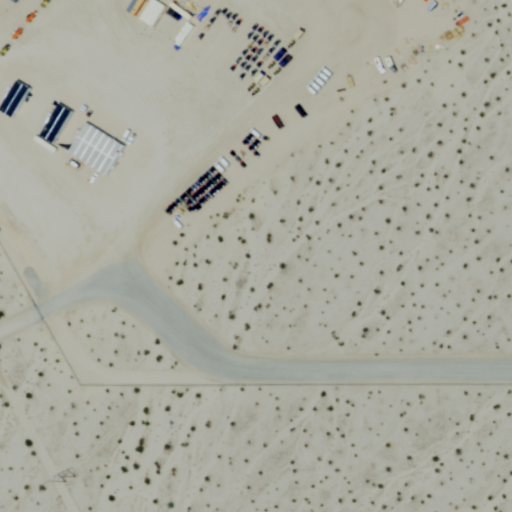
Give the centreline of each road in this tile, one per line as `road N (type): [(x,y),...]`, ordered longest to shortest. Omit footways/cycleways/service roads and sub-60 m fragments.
road 1 (track): [(511,369),(254,369),(202,353),(149,311),(93,290),(0,331)]
road 2 (track): [(71,511),(0,380)]
